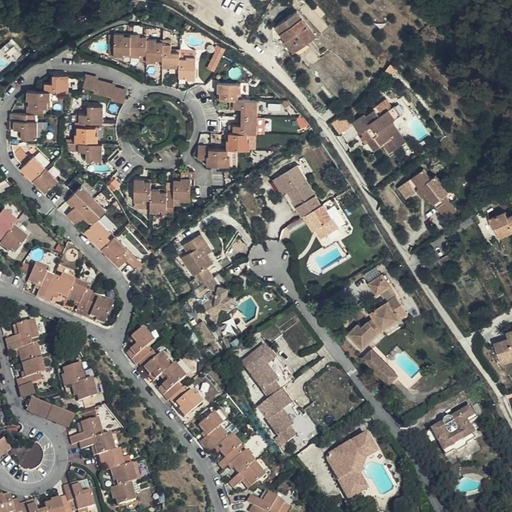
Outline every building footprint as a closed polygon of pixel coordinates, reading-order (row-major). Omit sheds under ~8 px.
[(317,5),(313,8),(326,22),(329,18),(317,5)] [(293,53),(299,48),(316,35),(297,10),(276,27),(286,40),(284,42),(293,53)] [(173,43),(164,43),(164,46),(158,46),(158,43),(148,42),(148,39),(142,39),(142,36),(132,35),(132,39),(126,39),(126,35),(117,35),(117,58),(126,58),(126,55),(133,55),(133,59),(141,59),(142,56),(148,56),(148,59),(148,64),(158,64),(158,61),(164,61),(164,64),(164,68),(181,69),(181,77),(188,77),(188,81),(197,81),(197,59),(188,58),(188,62),(181,62),(181,58),(181,54),(172,54),(173,51),(173,43)] [(28,110),(28,117),(45,117),(45,109),(48,109),(48,102),(51,102),(52,93),(70,94),(70,77),(55,76),(55,86),(42,85),(42,93),(28,93),(28,102),(31,102),(31,110),(28,110)] [(98,92),(101,83),(101,80),(87,76),(84,89),(98,92)] [(111,98),(114,89),(114,86),(101,83),(98,92),(97,94),(111,98)] [(258,102),(242,102),(239,102),(239,94),(242,94),(242,85),(219,84),(219,94),(222,94),(222,101),(231,102),(231,109),(240,110),(243,110),(243,127),(239,127),(231,127),(230,135),(228,135),(228,151),(230,151),(251,152),(251,142),(248,142),(248,135),(251,135),(257,135),(258,102)] [(128,92),(114,89),(111,98),(111,101),(125,105),(128,92)] [(365,133),(364,133),(368,140),(375,149),(384,142),(391,151),(407,140),(392,120),(401,113),(394,104),(379,114),(375,108),(366,114),(365,113),(353,121),(359,131),(362,129),(365,133)] [(76,125),(86,125),(104,125),(104,108),(89,107),(89,117),(86,116),(76,116),(76,125)] [(28,122),(28,117),(12,116),(11,131),(20,132),(23,132),(23,140),(38,140),(39,123),(28,122)] [(99,145),(99,137),(97,137),(97,130),(86,129),(79,130),(79,137),(77,137),(77,153),(85,154),(89,154),(89,162),(104,163),(104,145),(99,145)] [(228,158),(228,151),(211,151),(211,153),(211,158),(206,158),(206,153),(207,147),(200,146),(199,161),(208,161),(208,167),(230,167),(230,158),(228,158)] [(45,195),(54,187),(58,183),(46,170),(33,157),(20,170),(45,195)] [(423,167),(403,183),(411,194),(418,188),(423,195),(428,191),(431,197),(432,197),(446,216),(457,208),(446,192),(448,191),(436,174),(431,178),(423,167)] [(181,200),(181,202),(191,203),(191,181),(195,181),(195,173),(194,173),(183,173),(183,177),(183,182),(179,182),(175,182),(175,192),(168,192),(168,195),(161,195),(161,192),(152,192),(152,184),(145,184),(145,181),(136,181),(135,203),(144,204),(144,201),(152,202),(152,204),(151,214),(160,214),(160,212),(167,212),(167,208),(174,208),(174,202),(174,200),(181,200)] [(286,203),(302,225),(307,222),(317,237),(324,246),(341,234),(322,210),(318,213),(292,177),(276,189),(286,203)] [(120,185),(114,179),(110,184),(116,189),(120,185)] [(58,183),(54,187),(62,195),(66,190),(58,183)] [(411,194),(403,183),(398,187),(406,198),(411,194)] [(124,254),(127,251),(115,238),(111,242),(106,237),(110,233),(98,220),(106,211),(82,187),(69,199),(77,207),(75,209),(68,217),(77,227),(85,220),(87,217),(94,225),(92,226),(85,234),(102,251),(119,269),(125,263),(128,259),(124,254)] [(276,189),(271,193),(281,206),(286,203),(276,189)] [(427,200),(431,197),(428,191),(423,195),(427,200)] [(77,207),(69,199),(67,201),(75,209),(77,207)] [(340,225),(345,222),(335,204),(329,206),(340,225)] [(500,236),(511,231),(511,214),(508,217),(505,211),(490,218),(494,228),(496,228),(500,236)] [(0,217),(0,232),(5,238),(3,240),(2,241),(11,249),(15,252),(28,239),(15,227),(18,223),(5,212),(0,217)] [(87,217),(85,220),(92,226),(94,225),(87,217)] [(20,222),(16,226),(28,235),(32,231),(20,222)] [(307,222),(302,225),(313,240),(317,237),(307,222)] [(209,273),(215,269),(209,261),(205,255),(212,250),(204,238),(179,256),(185,264),(178,269),(190,286),(209,273)] [(9,251),(11,249),(2,241),(0,244),(9,251)] [(205,255),(209,261),(216,256),(212,250),(205,255)] [(125,263),(134,272),(142,266),(127,251),(124,254),(128,259),(125,263)] [(215,283),(226,276),(231,271),(234,270),(227,260),(215,269),(209,273),(215,283)] [(28,282),(36,286),(41,288),(40,290),(37,296),(50,302),(53,296),(54,294),(60,297),(75,303),(80,305),(79,308),(76,313),(89,319),(90,317),(98,320),(96,323),(105,326),(114,305),(100,298),(96,306),(89,303),(93,295),(86,292),(87,288),(63,276),(60,280),(47,274),(49,270),(37,265),(28,282)] [(383,293),(394,286),(386,275),(371,285),(379,296),(383,293)] [(231,283),(226,276),(215,283),(207,289),(213,297),(206,302),(209,306),(204,310),(215,325),(221,313),(230,317),(235,305),(228,301),(232,293),(227,290),(231,283)] [(398,314),(408,307),(394,286),(383,293),(389,302),(373,313),(378,321),(372,325),(370,323),(363,330),(360,327),(351,336),(366,353),(384,336),(381,334),(385,331),(387,334),(403,322),(398,314)] [(414,315),(408,307),(398,314),(403,322),(414,315)] [(152,324),(158,331),(164,325),(158,318),(152,324)] [(30,321),(13,326),(15,335),(12,336),(2,338),(6,353),(12,352),(15,351),(16,357),(20,372),(21,376),(19,377),(14,379),(16,388),(29,384),(38,381),(36,375),(42,373),(35,346),(29,348),(27,341),(34,338),(30,321)] [(407,328),(403,322),(387,334),(391,339),(407,328)] [(64,338),(69,329),(60,324),(55,333),(64,338)] [(182,361),(180,363),(177,365),(172,359),(175,357),(170,350),(165,353),(161,348),(159,350),(154,345),(163,337),(158,331),(152,324),(141,333),(146,340),(143,342),(136,348),(146,360),(148,358),(156,368),(158,366),(165,375),(168,372),(171,370),(176,377),(174,379),(167,385),(176,397),(178,396),(182,401),(184,399),(189,406),(187,408),(192,414),(210,400),(205,393),(202,395),(198,389),(196,391),(191,386),(189,387),(185,381),(193,374),(182,361)] [(146,340),(141,333),(138,336),(143,342),(146,340)] [(511,338),(507,340),(492,344),(496,359),(511,355),(511,360),(511,338)] [(266,389),(276,381),(280,379),(271,367),(270,369),(268,366),(269,364),(278,358),(267,345),(246,361),(266,389)] [(383,379),(392,370),(376,353),(367,362),(383,379)] [(511,360),(511,355),(496,359),(498,367),(511,364),(511,360)] [(63,370),(64,376),(67,386),(70,385),(73,385),(76,396),(78,403),(97,397),(92,379),(85,381),(80,364),(63,370)] [(158,366),(156,368),(162,377),(165,375),(158,366)] [(401,380),(392,370),(383,379),(393,388),(401,380)] [(272,397),(283,389),(276,381),(266,389),(272,397)] [(32,395),(29,384),(16,388),(19,399),(32,395)] [(283,389),(293,403),(296,402),(285,388),(283,389)] [(285,410),(293,403),(283,389),(272,397),(260,406),(282,434),(293,426),(295,424),(286,412),(284,414),(283,412),(285,410)] [(70,416),(28,398),(23,410),(65,428),(70,416)] [(460,414),(453,417),(453,418),(452,421),(448,423),(444,421),(426,431),(431,441),(440,437),(445,446),(474,431),(470,422),(480,417),(473,403),(458,410),(460,414)] [(206,423),(210,429),(213,433),(211,436),(206,439),(215,450),(219,446),(221,444),(225,449),(231,456),(224,462),(229,468),(234,464),(236,462),(239,466),(244,473),(234,480),(238,486),(246,480),(249,477),(255,485),(270,474),(252,451),(247,454),(242,447),(246,444),(238,433),(233,436),(224,425),(229,421),(221,411),(206,423)] [(97,421),(79,425),(82,435),(79,436),(69,439),(70,446),(78,444),(80,451),(90,448),(94,447),(97,456),(98,456),(101,455),(104,466),(106,472),(110,471),(113,470),(116,481),(117,487),(112,489),(115,499),(117,505),(135,500),(133,492),(130,484),(136,482),(130,465),(124,467),(119,450),(114,452),(110,435),(102,437),(97,421)] [(293,426),(282,434),(288,443),(299,434),(293,426)] [(477,437),(474,431),(445,446),(448,452),(477,437)] [(360,457),(370,459),(381,452),(370,436),(345,452),(333,461),(360,500),(376,488),(368,475),(356,472),(360,457)] [(42,461),(44,458),(45,456),(44,450),(41,446),(38,442),(20,465),(23,468),(26,469),(32,469),(36,468),(39,465),(42,461)] [(316,471),(302,452),(293,459),(307,478),(316,471)] [(368,475),(370,459),(360,457),(356,472),(368,475)] [(134,464),(130,465),(136,482),(139,481),(134,464)] [(252,487),(255,485),(249,477),(246,480),(252,487)] [(82,492),(90,489),(87,479),(79,482),(82,492)] [(8,500),(6,495),(0,496),(0,511),(66,511),(64,502),(71,500),(74,511),(91,506),(87,491),(78,493),(75,482),(67,484),(60,486),(62,495),(47,500),(47,501),(41,503),(42,509),(34,511),(31,499),(16,504),(14,498),(8,500)] [(130,484),(133,492),(139,491),(136,482),(130,484)] [(268,503),(273,494),(270,492),(265,501),(268,503)] [(280,511),(286,502),(273,494),(268,503),(265,501),(255,495),(252,501),(257,504),(253,511),(255,511),(280,511)]
